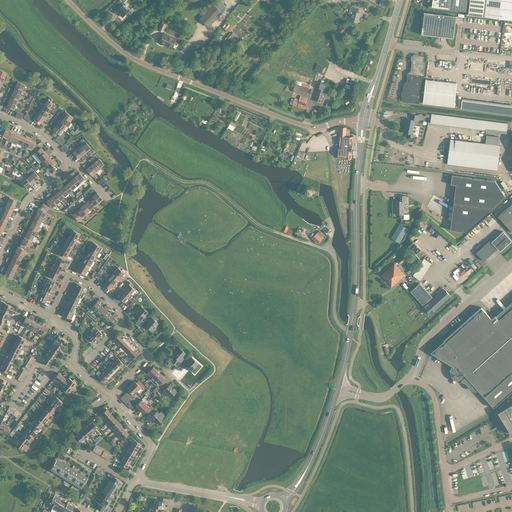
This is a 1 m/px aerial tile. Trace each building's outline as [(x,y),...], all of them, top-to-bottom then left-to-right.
[(217,0),(214,4),(200,19),(208,27),(222,12),(226,8),(217,0)] [(448,8),(449,0),(433,0),(432,6),(448,8)] [(449,0),(448,8),(448,9),(468,12),(469,0),(449,0)] [(496,18),(511,19),(511,0),(469,0),(468,12),(468,15),(484,17),(496,18)] [(118,7),(115,11),(122,18),(127,13),(129,15),(130,15),(134,11),(132,8),(130,10),(125,6),(126,4),(124,3),(123,2),(122,3),(118,7)] [(350,15),(349,16),(348,20),(351,21),(350,24),(354,25),(355,22),(358,23),(360,13),(357,12),(359,9),(351,6),(349,14),(350,15)] [(422,34),(441,36),(441,37),(442,37),(442,38),(443,38),(444,38),(444,37),(447,37),(453,38),(456,16),(435,14),(435,15),(424,13),(422,34)] [(232,32),(229,36),(236,41),(239,38),(232,32)] [(172,48),(176,40),(163,34),(159,42),(163,44),(164,44),(172,48)] [(424,57),(423,57),(414,56),(412,57),(411,72),(410,72),(408,74),(407,83),(406,83),(404,84),(402,99),(403,101),(418,103),(420,85),(422,85),(425,63),(423,63),(424,57)] [(318,63),(315,70),(322,73),(325,66),(318,63)] [(316,98),(315,100),(320,101),(326,82),(321,80),(316,96),(316,98)] [(457,83),(426,80),(423,103),(454,107),(457,83)] [(17,81),(15,87),(22,90),(24,85),(17,81)] [(309,86),(301,83),(300,86),(295,84),(293,92),(297,93),(306,96),(309,88),(309,86)] [(15,87),(13,92),(20,95),(22,90),(15,87)] [(10,96),(18,100),(20,95),(13,92),(10,96)] [(8,101),(16,105),(18,100),(10,96),(8,101)] [(291,99),(290,104),(306,109),(308,103),(306,102),(307,98),(300,96),(300,98),(299,101),(291,99)] [(47,99),(44,103),(51,109),(54,104),(52,103),(53,101),(49,98),(48,100),(47,99)] [(461,108),(511,114),(511,106),(462,100),(461,108)] [(8,101),(6,107),(13,110),(16,105),(8,101)] [(44,103),(40,108),(48,113),(51,109),(44,103)] [(50,119),(46,116),(48,113),(40,108),(38,106),(38,107),(36,110),(35,111),(37,112),(49,120),(50,119)] [(35,117),(33,120),(39,124),(41,122),(42,122),(44,119),(47,122),(49,120),(37,112),(34,117),(35,117)] [(65,112),(63,115),(59,112),(58,114),(69,122),(72,117),(65,112)] [(58,114),(56,115),(60,118),(58,121),(66,126),(68,127),(71,123),(69,122),(58,114)] [(410,119),(406,118),(405,123),(406,123),(404,133),(408,134),(407,139),(413,140),(412,142),(416,143),(420,126),(414,125),(415,121),(417,121),(418,116),(411,114),(410,119)] [(431,114),(430,123),(506,133),(507,124),(431,114)] [(53,121),(51,122),(53,123),(54,124),(55,125),(63,131),(66,126),(58,121),(57,123),(55,122),(53,121)] [(231,122),(228,128),(233,131),(236,125),(231,122)] [(60,135),(63,131),(55,125),(52,130),(60,135)] [(5,128),(2,137),(7,139),(11,131),(5,128)] [(337,148),(337,151),(338,151),(338,158),(345,158),(351,159),(352,148),(353,137),(345,137),(345,130),(345,128),(340,128),(340,130),(340,136),(339,136),(339,148),(337,148)] [(11,131),(7,139),(6,140),(11,143),(16,133),(11,131)] [(17,143),(20,135),(16,133),(11,143),(16,145),(17,143)] [(25,137),(20,135),(17,143),(22,146),(25,137)] [(487,135),(486,144),(498,145),(500,137),(487,135)] [(22,146),(21,148),(26,150),(26,148),(30,139),(28,138),(28,137),(26,136),(25,137),(22,146)] [(30,139),(26,148),(32,150),(32,149),(34,150),(38,145),(35,143),(35,142),(30,139)] [(497,170),(500,146),(498,145),(450,139),(447,164),(497,170)] [(80,145),(86,152),(89,150),(92,153),(93,152),(90,148),(84,141),(80,145)] [(34,154),(37,158),(44,152),(40,147),(38,145),(34,150),(36,152),(34,154)] [(86,152),(80,145),(76,148),(85,159),(87,157),(84,154),(86,152)] [(72,152),(75,156),(78,159),(80,157),(83,160),(85,159),(76,148),(72,152)] [(0,149),(0,155),(3,157),(6,158),(8,153),(5,151),(0,149)] [(37,158),(41,162),(48,156),(44,152),(37,158)] [(48,156),(41,162),(45,166),(52,160),(48,156)] [(91,159),(100,169),(104,165),(98,158),(96,161),(92,157),(91,159)] [(52,160),(45,166),(47,169),(45,170),(47,172),(55,164),(54,162),(55,161),(53,159),(52,160)] [(89,160),(92,164),(90,166),(96,173),(100,169),(91,159),(89,160)] [(82,166),(86,169),(92,176),(96,173),(90,166),(87,168),(86,167),(84,164),(82,166)] [(31,168),(26,171),(29,175),(35,182),(39,178),(33,171),(31,168)] [(84,179),(79,173),(75,177),(80,183),(84,179)] [(25,178),(31,185),(35,182),(29,175),(25,178)] [(456,185),(450,229),(467,231),(504,197),(494,181),(462,177),(462,176),(452,175),(451,184),(456,185)] [(70,180),(76,186),(80,183),(75,177),(70,180)] [(21,182),(27,189),(31,185),(25,178),(21,182)] [(67,181),(65,183),(66,184),(72,190),(76,186),(70,180),(68,182),(67,181)] [(62,187),(68,193),(72,190),(66,184),(62,187)] [(312,194),(314,191),(312,187),(308,186),(304,188),(303,192),(305,195),(309,196),(312,194)] [(58,191),(64,197),(68,193),(62,187),(58,191)] [(54,195),(60,201),(64,197),(58,191),(54,195)] [(96,193),(92,196),(98,203),(103,200),(96,193)] [(51,195),(50,197),(50,198),(51,198),(50,198),(56,204),(59,202),(60,201),(54,195),(53,196),(52,197),(51,195)] [(94,207),(98,203),(92,196),(91,195),(87,199),(88,200),(94,207)] [(406,196),(403,196),(399,196),(399,201),(395,201),(395,207),(396,207),(396,215),(404,215),(404,214),(404,201),(406,201),(406,196)] [(6,202),(14,206),(17,201),(8,197),(6,202)] [(51,208),(56,204),(50,198),(51,198),(50,198),(46,202),(51,208)] [(86,202),(84,204),(90,211),(94,207),(88,200),(86,202)] [(6,202),(3,207),(12,211),(14,206),(6,202)] [(84,204),(82,206),(80,204),(78,205),(79,206),(86,214),(90,211),(84,204)] [(82,218),(86,214),(79,206),(75,209),(76,211),(82,218)] [(1,212),(9,216),(12,211),(3,207),(1,212)] [(43,217),(46,212),(38,208),(35,214),(36,214),(43,217)] [(511,218),(511,217),(506,210),(497,217),(505,226),(510,221),(511,218)] [(72,215),(78,221),(82,218),(76,211),(73,213),(72,212),(70,214),(72,215)] [(0,213),(0,217),(7,221),(9,216),(1,212),(0,213)] [(41,222),(43,217),(36,214),(33,218),(41,222)] [(31,223),(38,227),(41,222),(33,218),(31,223)] [(36,232),(38,227),(31,223),(29,228),(36,232)] [(399,242),(407,229),(400,225),(392,238),(399,242)] [(29,228),(26,233),(34,236),(36,232),(29,228)] [(77,239),(80,234),(73,230),(70,235),(77,239)] [(318,232),(312,238),(318,243),(323,237),(322,236),(323,235),(319,231),(318,232)] [(484,261),(485,260),(490,255),(498,249),(497,248),(499,247),(501,250),(511,241),(503,231),(491,242),(490,240),(476,253),(484,261)] [(31,241),(34,236),(26,233),(24,237),(24,238),(31,241)] [(67,239),(74,244),(77,239),(70,235),(67,239)] [(22,239),(21,243),(27,246),(29,246),(31,241),(24,238),(24,237),(23,237),(22,239)] [(72,249),(74,244),(67,239),(64,244),(72,249)] [(90,244),(88,246),(99,253),(102,248),(92,242),(91,245),(90,244)] [(69,253),(72,249),(64,244),(61,249),(69,253)] [(15,251),(14,252),(15,252),(22,255),(25,250),(17,246),(16,249),(15,251)] [(88,249),(86,251),(88,252),(94,256),(95,256),(96,257),(99,253),(88,246),(87,248),(88,249)] [(69,253),(61,249),(58,254),(66,258),(69,253)] [(20,260),(22,255),(15,252),(13,257),(20,260)] [(84,256),(93,261),(95,262),(96,260),(94,259),(95,256),(94,256),(88,252),(86,255),(85,254),(84,256)] [(54,261),(66,267),(67,265),(63,263),(65,260),(57,256),(54,261)] [(90,266),(93,261),(84,256),(83,258),(84,259),(82,261),(90,266)] [(401,264),(406,259),(403,256),(398,261),(401,264)] [(13,257),(10,261),(18,265),(20,260),(13,257)] [(420,280),(431,263),(424,259),(413,276),(420,280)] [(8,266),(15,270),(18,265),(10,261),(8,266)] [(52,266),(60,270),(61,267),(65,269),(66,267),(54,261),(52,266)] [(87,271),(90,266),(82,261),(81,264),(80,263),(79,265),(87,271)] [(458,280),(466,272),(470,277),(481,267),(477,262),(472,267),(466,261),(454,272),(455,274),(454,275),(458,280)] [(391,287),(404,276),(401,272),(402,272),(394,263),(381,275),(391,287)] [(87,271),(79,265),(77,268),(78,268),(77,271),(84,275),(87,271)] [(6,271),(13,275),(15,270),(8,266),(6,271)] [(50,271),(61,276),(62,274),(58,272),(60,270),(52,266),(50,271)] [(114,272),(117,274),(122,278),(123,276),(122,276),(124,273),(118,268),(114,272)] [(3,276),(10,280),(13,275),(6,271),(3,276)] [(61,276),(50,271),(47,276),(55,280),(56,277),(60,279),(61,276)] [(114,272),(110,276),(117,282),(119,279),(120,280),(122,278),(117,274),(114,272)] [(108,274),(105,278),(107,280),(114,286),(116,285),(115,284),(117,282),(110,276),(108,274)] [(53,285),(55,282),(46,278),(43,283),(45,284),(56,289),(57,287),(53,285)] [(105,278),(101,283),(110,290),(112,288),(113,288),(114,286),(107,280),(105,278)] [(124,288),(131,294),(134,289),(130,285),(131,284),(129,281),(125,285),(126,286),(124,288)] [(423,307),(425,310),(430,315),(450,296),(447,293),(444,289),(433,299),(419,283),(410,292),(423,305),(423,304),(425,306),(423,307)] [(42,289),(50,292),(51,289),(55,291),(56,289),(45,284),(42,289)] [(82,293),(85,288),(77,284),(75,287),(72,285),(71,288),(82,293)] [(50,292),(42,289),(40,288),(37,293),(38,293),(51,299),(52,297),(48,295),(50,292)] [(72,294),(79,298),(81,299),(84,294),(82,293),(71,288),(70,290),(73,291),(72,294)] [(121,289),(120,291),(127,298),(128,299),(132,295),(131,294),(124,288),(122,290),(121,289)] [(124,302),(127,298),(120,291),(118,293),(119,294),(117,296),(124,302)] [(39,300),(37,303),(43,306),(46,300),(50,301),(51,299),(38,293),(36,299),(39,300)] [(77,303),(79,298),(72,294),(70,297),(67,296),(66,298),(77,303)] [(77,303),(66,298),(65,300),(68,302),(67,305),(74,308),(77,303)] [(98,303),(101,300),(99,299),(91,308),(95,312),(101,305),(98,303)] [(0,307),(8,311),(9,309),(13,311),(15,308),(2,302),(0,307)] [(62,306),(61,308),(72,313),(74,308),(67,305),(65,308),(62,306)] [(95,312),(99,316),(108,307),(106,305),(103,308),(101,305),(95,312)] [(137,328),(138,328),(145,320),(147,318),(145,317),(145,315),(147,312),(140,306),(133,313),(139,318),(139,319),(134,324),(138,327),(137,328)] [(8,311),(0,307),(0,313),(10,318),(11,316),(7,314),(8,311)] [(108,307),(99,316),(103,319),(109,313),(107,311),(109,308),(108,307)] [(72,313),(61,308),(60,310),(63,312),(62,315),(65,317),(69,319),(71,319),(73,314),(72,313)] [(511,308),(499,320),(495,316),(491,319),(481,308),(462,324),(457,328),(443,341),(430,353),(455,368),(456,366),(484,397),(493,408),(511,391),(511,308)] [(0,313),(0,319),(3,321),(5,318),(9,320),(10,318),(0,313)] [(103,319),(108,323),(116,314),(114,313),(112,315),(109,313),(103,319)] [(118,316),(116,314),(108,323),(112,327),(118,321),(115,319),(118,316)] [(22,316),(20,321),(22,323),(20,327),(25,330),(26,328),(32,316),(30,315),(28,319),(22,316)] [(26,328),(31,330),(35,322),(32,321),(34,317),(32,316),(26,328)] [(147,321),(145,320),(138,328),(141,331),(146,326),(152,332),(156,327),(155,326),(158,323),(151,318),(150,320),(149,320),(147,321)] [(31,330),(36,333),(42,321),(40,320),(38,324),(35,322),(31,330)] [(42,321),(36,333),(40,335),(39,337),(41,338),(45,334),(48,329),(45,327),(42,326),(44,322),(42,321)] [(90,331),(92,333),(101,341),(102,339),(100,337),(102,334),(99,331),(101,329),(96,324),(90,331)] [(101,341),(92,333),(88,337),(86,335),(84,338),(89,342),(91,340),(94,343),(96,340),(99,343),(101,341)] [(116,343),(123,337),(119,333),(112,339),(116,343)] [(55,339),(53,343),(57,346),(62,339),(61,338),(62,338),(58,335),(57,337),(55,339)] [(16,341),(24,345),(26,340),(18,336),(16,341)] [(120,347),(127,341),(123,337),(116,343),(120,347)] [(60,348),(62,350),(65,346),(66,344),(68,342),(64,339),(63,340),(62,339),(57,346),(60,348)] [(21,350),(24,345),(16,341),(13,345),(21,350)] [(120,347),(124,351),(130,345),(127,341),(120,347)] [(57,352),(60,348),(57,346),(53,343),(50,347),(57,352)] [(11,350),(19,354),(21,350),(13,345),(11,350)] [(128,355),(134,348),(130,345),(124,351),(128,355)] [(175,345),(168,352),(172,355),(177,359),(177,360),(173,365),(176,367),(183,359),(182,358),(183,356),(182,356),(185,353),(178,347),(175,345)] [(46,352),(54,357),(57,352),(50,347),(46,352)] [(134,348),(128,355),(132,359),(138,353),(134,348)] [(16,359),(19,354),(11,350),(8,355),(14,358),(16,359)] [(43,356),(51,361),(54,357),(46,352),(43,356)] [(12,363),(14,358),(8,355),(6,354),(4,359),(12,363)] [(47,366),(51,361),(43,356),(40,361),(47,366)] [(119,367),(123,364),(116,357),(113,361),(119,367)] [(185,360),(177,369),(180,372),(185,366),(191,371),(194,374),(201,367),(198,364),(191,358),(189,360),(188,360),(187,361),(185,360)] [(9,368),(12,363),(4,359),(1,364),(9,368)] [(109,365),(115,371),(119,367),(113,361),(109,365)] [(0,365),(0,369),(1,370),(6,373),(9,368),(1,364),(0,365)] [(105,368),(111,375),(115,371),(109,365),(105,368)] [(147,373),(150,377),(157,371),(153,367),(151,369),(148,366),(142,372),(145,375),(147,373)] [(107,379),(111,375),(105,368),(101,372),(107,379)] [(98,371),(96,374),(97,376),(103,383),(107,379),(101,372),(100,373),(98,371)] [(152,379),(154,381),(160,375),(157,371),(150,377),(149,379),(150,380),(152,379)] [(58,373),(52,380),(57,383),(62,376),(58,373)] [(153,382),(152,383),(156,387),(157,386),(159,388),(164,383),(162,381),(164,379),(160,375),(155,380),(154,381),(153,382)] [(57,383),(61,387),(65,382),(67,380),(66,379),(62,376),(57,383)] [(0,387),(4,390),(8,382),(0,377),(0,387)] [(67,380),(65,382),(71,387),(72,386),(73,387),(76,384),(74,382),(72,381),(68,378),(66,379),(67,380)] [(130,385),(136,392),(140,388),(142,389),(144,387),(138,381),(136,383),(134,381),(130,385)] [(65,390),(67,391),(69,393),(71,389),(71,387),(65,382),(61,387),(65,390)] [(170,397),(176,391),(169,384),(167,386),(165,384),(159,390),(164,395),(166,393),(170,397)] [(136,392),(130,385),(126,389),(128,391),(125,393),(131,398),(132,399),(133,398),(134,397),(133,395),(136,392)] [(131,398),(125,393),(123,396),(127,400),(128,401),(131,398)] [(54,399),(52,401),(59,407),(63,402),(54,396),(53,398),(54,399)] [(127,400),(124,403),(128,407),(133,402),(131,399),(132,399),(131,398),(128,401),(127,400)] [(145,403),(141,399),(138,402),(136,404),(135,405),(139,409),(145,403)] [(48,405),(56,411),(59,407),(52,401),(50,404),(49,403),(48,405)] [(145,403),(139,409),(143,413),(144,412),(146,414),(153,408),(150,405),(149,407),(145,403)] [(511,434),(511,433),(511,403),(498,413),(502,421),(504,420),(505,423),(507,425),(506,426),(511,434)] [(47,407),(45,410),(52,415),(53,415),(56,411),(48,405),(46,407),(47,407)] [(104,406),(97,412),(99,415),(103,419),(110,413),(106,409),(104,406)] [(42,411),(41,413),(51,421),(54,418),(52,417),(53,416),(53,415),(52,415),(45,410),(43,412),(42,411)] [(156,424),(164,416),(160,412),(158,413),(156,411),(153,414),(151,412),(146,417),(149,420),(151,418),(156,424)] [(41,413),(37,418),(46,425),(47,423),(49,424),(51,421),(41,413)] [(113,417),(110,413),(103,419),(107,423),(113,417)] [(110,427),(117,421),(113,417),(107,423),(110,427)] [(457,431),(465,429),(463,417),(456,418),(457,421),(455,421),(457,431)] [(32,423),(40,429),(44,425),(36,419),(34,422),(33,421),(32,423)] [(86,423),(93,432),(95,430),(94,429),(97,427),(90,419),(90,420),(89,421),(88,421),(86,423)] [(110,427),(114,431),(120,425),(117,421),(110,427)] [(30,428),(37,433),(40,429),(32,423),(30,425),(32,425),(30,428)] [(93,432),(86,423),(83,426),(82,427),(88,434),(91,433),(93,432)] [(1,433),(5,436),(10,429),(7,427),(8,426),(6,424),(1,433)] [(120,425),(114,431),(117,435),(124,429),(120,425)] [(77,430),(78,431),(85,439),(87,437),(86,436),(88,434),(82,427),(81,428),(80,428),(77,430)] [(27,429),(25,431),(34,438),(37,435),(36,434),(37,433),(30,428),(28,430),(27,429)] [(128,434),(124,429),(117,435),(121,440),(128,434)] [(25,434),(23,436),(30,442),(30,441),(31,440),(32,441),(34,438),(25,431),(24,433),(25,434)] [(85,439),(78,431),(74,435),(75,436),(72,438),(78,444),(80,442),(82,440),(83,441),(85,439)] [(19,440),(28,447),(31,442),(30,441),(30,442),(23,436),(21,439),(20,438),(19,440)] [(18,442),(16,445),(17,445),(17,446),(17,447),(20,450),(21,450),(22,449),(24,451),(25,452),(29,447),(28,447),(19,440),(17,442),(18,442)] [(130,445),(138,449),(141,444),(133,440),(130,445)] [(127,449),(135,454),(138,449),(130,445),(127,449)] [(127,449),(125,454),(132,458),(135,454),(127,449)] [(122,458),(130,463),(132,458),(125,454),(122,458)] [(119,467),(124,470),(125,467),(127,468),(130,463),(122,458),(119,463),(120,464),(119,467)] [(50,469),(58,474),(63,465),(55,460),(50,469)] [(58,474),(65,479),(71,469),(63,465),(58,474)] [(73,483),(79,474),(71,469),(65,479),(73,483)] [(81,488),(83,485),(86,479),(79,474),(73,483),(81,488)] [(114,477),(112,481),(114,483),(113,485),(116,486),(116,487),(118,488),(122,482),(114,477)] [(114,490),(116,487),(116,486),(113,485),(114,483),(112,481),(107,478),(106,481),(108,482),(106,485),(114,490)] [(114,490),(106,485),(104,489),(101,488),(100,490),(104,493),(107,495),(108,493),(111,495),(111,494),(114,490)] [(104,493),(102,497),(110,502),(114,496),(111,494),(111,495),(108,493),(107,495),(104,493)] [(49,503),(53,505),(55,502),(57,503),(58,501),(59,501),(60,498),(54,495),(49,503)] [(107,506),(108,505),(110,502),(102,497),(100,500),(97,499),(96,502),(98,503),(103,506),(104,504),(107,506)] [(165,498),(159,497),(158,500),(153,499),(152,503),(149,503),(149,506),(147,505),(147,507),(148,507),(148,506),(160,509),(166,510),(166,507),(163,506),(165,498)] [(52,507),(57,511),(62,503),(59,501),(58,501),(57,503),(55,502),(53,505),(52,507)] [(62,503),(57,511),(59,511),(64,511),(66,509),(64,508),(66,505),(62,503)] [(67,503),(66,505),(64,508),(66,509),(64,511),(69,511),(73,507),(67,503)] [(99,506),(98,508),(104,511),(106,511),(110,507),(108,505),(107,506),(104,504),(103,506),(98,503),(97,505),(99,506)]
